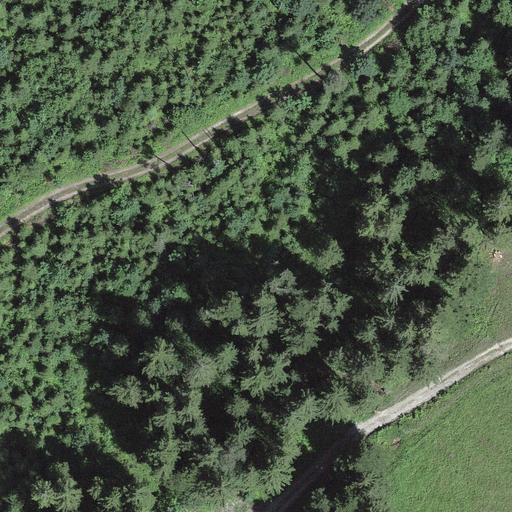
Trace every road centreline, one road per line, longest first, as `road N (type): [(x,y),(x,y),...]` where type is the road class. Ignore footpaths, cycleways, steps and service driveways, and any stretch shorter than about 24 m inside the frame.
road 1 (track): [(0,233),(70,186),(177,151),(377,34),(413,0)]
road 2 (track): [(511,344),(367,422),(270,511)]
